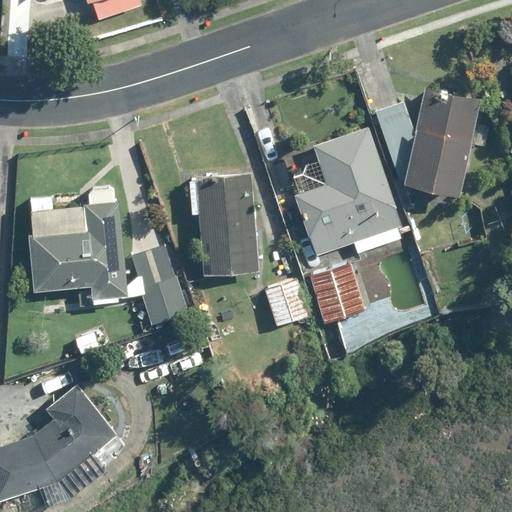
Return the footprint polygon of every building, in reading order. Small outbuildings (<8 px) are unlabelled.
[(99,19),(142,3),(141,0),(87,0),(88,2),(92,1),(99,19)] [(425,84),(415,129),(403,100),(375,108),(402,183),(458,196),(481,97),(425,84)] [(293,195),(313,256),(355,242),(358,250),(405,234),(367,122),(312,141),(326,184),(293,195)] [(199,210),(204,271),(260,267),(252,171),(188,176),(191,211),(199,210)] [(88,188),(81,197),(81,204),(55,206),(54,195),(28,197),(35,289),(92,284),(93,302),(118,300),(117,293),(127,293),(120,201),(114,202),(111,191),(99,185),(88,188)] [(188,309),(164,243),(131,255),(154,321),(188,309)] [(348,259),(308,273),(326,322),(365,308),(348,259)] [(297,276),(264,288),(277,325),(310,313),(297,276)] [(116,431),(76,382),(47,405),(55,414),(28,436),(0,446),(0,499),(58,479),(116,431)]
